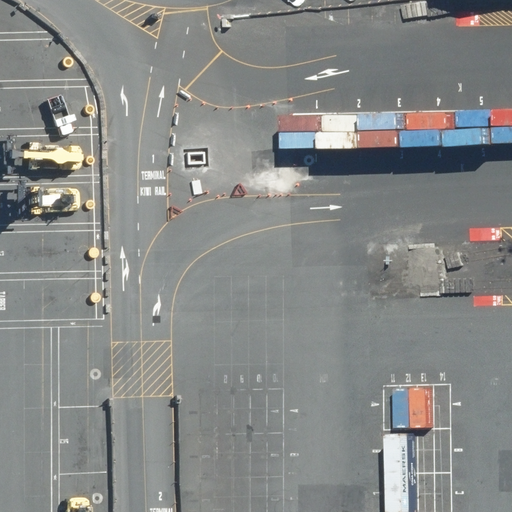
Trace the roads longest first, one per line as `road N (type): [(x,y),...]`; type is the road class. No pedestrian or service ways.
road 1 (unknown): [(95,94),(410,163),(475,168),(511,73)]
road 2 (unknown): [(108,263),(317,290),(460,326),(511,326)]
road 3 (unknown): [(108,263),(127,511)]
road 4 (unknown): [(95,94),(108,263)]
